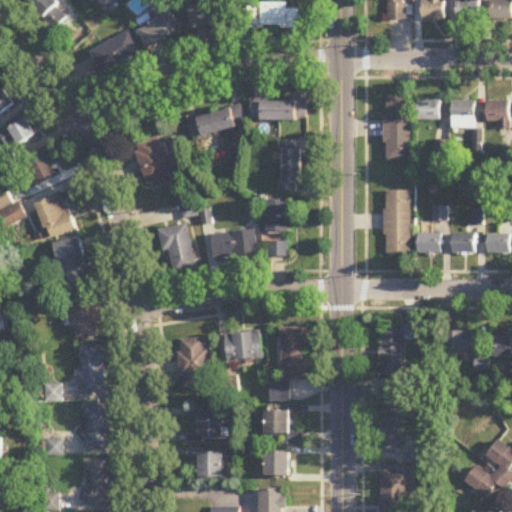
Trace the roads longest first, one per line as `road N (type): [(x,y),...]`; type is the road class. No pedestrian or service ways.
road 1 (residential): [(147,511),(141,311),(122,219),(88,128),(55,78),(0,21)]
road 2 (tertiary): [(340,511),(339,0)]
road 3 (residential): [(88,128),(176,83),(243,64),(319,57),(511,61)]
road 4 (residential): [(141,311),(320,289),(511,289)]
